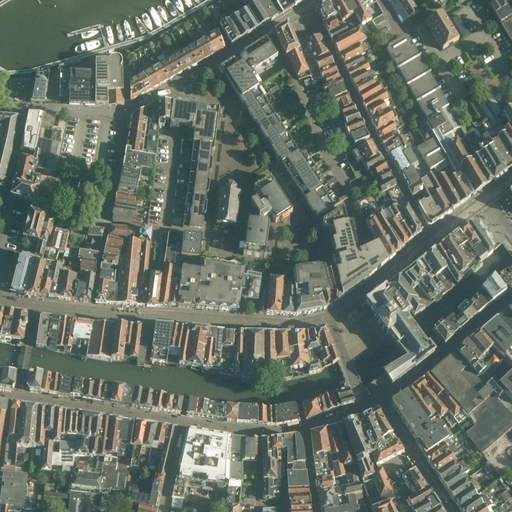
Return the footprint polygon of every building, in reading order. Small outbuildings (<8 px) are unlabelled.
[(262,0),(257,4),(268,23),(277,17),(271,8),(266,0),(262,0)] [(266,0),(271,8),(277,17),(282,14),(303,1),(303,0),(266,0)] [(348,4),(347,5),(343,0),(331,0),(329,1),(338,17),(341,24),(342,23),(352,17),(352,16),(354,14),(348,4)] [(364,10),(358,0),(346,0),(348,4),(354,14),(361,27),(371,21),(364,10)] [(358,0),(364,10),(376,3),(374,0),(358,0)] [(387,0),(389,3),(390,3),(401,24),(417,14),(409,0),(405,0),(398,4),(395,0),(387,0)] [(511,0),(484,0),(511,45),(511,0)] [(338,17),(329,1),(315,8),(323,25),(333,20),(338,17)] [(257,4),(247,9),(259,29),(268,23),(257,4)] [(247,9),(238,15),(250,34),(259,29),(247,9)] [(238,15),(228,21),(240,40),(250,34),(238,15)] [(387,22),(383,15),(371,22),(375,28),(387,22)] [(426,24),(442,51),(458,42),(441,15),(426,24)] [(457,17),(452,20),(463,38),(468,35),(457,17)] [(333,20),(323,25),(328,35),(339,30),(333,20)] [(240,40),(228,21),(219,27),(231,46),(240,40)] [(299,51),(294,39),(288,25),(275,33),(277,37),(277,39),(277,41),(279,41),(285,57),(288,56),(299,51)] [(217,33),(204,40),(214,56),(231,46),(219,27),(215,29),(217,33)] [(339,30),(328,35),(333,45),(348,36),(344,27),(339,30)] [(339,57),(366,42),(359,29),(348,36),(333,45),(339,57)] [(323,46),(319,37),(313,40),(308,43),(306,43),(307,46),(301,49),(304,55),(323,46)] [(460,206),(461,206),(462,206),(461,205),(468,200),(469,201),(470,200),(469,199),(474,195),(487,185),(480,174),(471,161),(469,157),(460,140),(446,148),(443,144),(454,138),(452,134),(460,129),(407,38),(406,37),(386,49),(385,50),(423,116),(420,117),(417,131),(425,145),(417,150),(429,172),(433,169),(436,174),(448,167),(454,178),(446,183),(443,177),(434,182),(451,213),(452,211),(453,212),(454,211),(453,211),(460,206)] [(204,40),(194,45),(203,62),(214,56),(204,40)] [(277,59),(265,40),(242,55),(243,56),(237,59),(215,73),(220,80),(222,79),(237,102),(257,89),(258,89),(249,75),(254,72),(254,73),(277,59)] [(339,57),(344,67),(364,55),(362,52),(369,48),(366,42),(339,57)] [(194,45),(187,49),(196,65),(203,62),(194,45)] [(304,55),(308,64),(328,56),(323,46),(304,55)] [(187,49),(180,53),(189,69),(196,65),(187,49)] [(299,51),(288,56),(295,72),(299,81),(310,78),(310,77),(308,73),(305,65),(299,51)] [(180,53),(173,57),(182,73),(189,69),(180,53)] [(344,67),(345,71),(347,74),(365,64),(368,62),(363,56),(364,56),(364,55),(344,67)] [(308,64),(305,65),(308,73),(310,77),(310,78),(333,67),(328,56),(308,64)] [(173,57),(166,61),(175,77),(182,73),(173,57)] [(95,74),(94,106),(95,106),(107,107),(107,92),(123,92),(123,79),(122,79),(122,70),(120,70),(120,69),(121,69),(121,68),(122,66),(122,65),(122,64),(121,63),(121,62),(120,61),(119,60),(118,59),(117,59),(116,58),(115,58),(113,58),(112,59),(111,59),(110,60),(109,61),(109,62),(108,62),(107,62),(106,61),(95,62),(95,72),(95,74)] [(166,61),(159,65),(168,81),(175,77),(166,61)] [(347,74),(350,81),(369,71),(365,64),(347,74)] [(158,66),(150,70),(156,80),(159,86),(168,81),(159,65),(158,66)] [(336,74),(333,67),(310,78),(313,85),(324,80),(325,79),(336,74)] [(354,89),(379,76),(374,68),(369,71),(350,81),(354,89)] [(150,70),(143,74),(152,91),(159,86),(156,80),(150,70)] [(31,104),(44,104),(49,73),(36,76),(31,103),(31,104)] [(71,73),(69,106),(94,106),(95,74),(71,73)] [(144,95),(152,91),(143,74),(136,78),(144,95)] [(325,79),(324,80),(326,87),(339,81),(338,78),(336,74),(325,79)] [(354,89),(358,97),(382,84),(378,78),(379,77),(379,76),(354,89)] [(70,78),(60,78),(59,98),(69,99),(70,78)] [(131,103),(144,95),(136,78),(131,81),(130,81),(131,103)] [(326,87),(322,88),(325,95),(327,94),(342,88),(339,81),(326,87)] [(358,97),(363,106),(386,91),(385,90),(386,89),(383,83),(382,84),(358,97)] [(346,95),(342,88),(327,94),(331,101),(346,95)] [(263,98),(257,89),(237,102),(242,110),(239,111),(240,113),(263,98)] [(487,90),(482,93),(487,101),(492,98),(487,90)] [(363,106),(366,114),(389,100),(390,100),(386,91),(363,106)] [(123,107),(123,92),(107,92),(107,107),(123,107)] [(346,95),(331,101),(334,109),(338,107),(349,103),(346,95)] [(244,113),(247,118),(248,120),(269,107),(263,98),(240,113),(241,114),(244,113)] [(366,114),(371,122),(390,111),(394,109),(389,100),(366,114)] [(497,117),(502,114),(494,100),(488,104),(497,117)] [(148,136),(148,140),(147,145),(146,148),(147,148),(157,150),(158,135),(158,127),(157,104),(158,103),(158,102),(150,106),(149,120),(149,133),(148,136)] [(171,104),(168,104),(158,103),(157,104),(158,127),(164,127),(164,123),(170,123),(171,104)] [(349,103),(338,107),(340,111),(351,107),(349,103)] [(192,106),(180,105),(178,104),(173,104),(170,123),(170,125),(170,129),(175,130),(178,130),(179,126),(189,128),(189,126),(192,127),(192,132),(194,132),(194,133),(183,131),(182,142),(193,143),(214,146),(219,110),(204,108),(204,109),(191,107),(192,106)] [(150,106),(130,117),(129,124),(146,127),(147,120),(149,120),(150,106)] [(275,116),(269,107),(248,120),(253,128),(251,130),(252,131),(275,116)] [(340,111),(337,112),(339,117),(340,117),(341,119),(354,115),(355,114),(351,107),(340,111)] [(511,109),(508,111),(503,113),(504,114),(503,114),(511,129),(511,109)] [(371,122),(376,134),(396,121),(390,111),(371,122)] [(504,114),(503,113),(502,114),(497,117),(495,119),(509,142),(511,146),(511,129),(503,114),(504,114)] [(359,123),(355,114),(354,115),(341,119),(340,117),(339,117),(337,118),(340,124),(333,127),(335,132),(344,129),(358,124),(359,123)] [(34,155),(37,141),(43,116),(42,116),(42,117),(29,116),(21,152),(34,155)] [(43,116),(37,141),(42,142),(43,142),(49,143),(52,131),(55,117),(43,116)] [(281,125),(275,116),(252,131),(253,133),(255,131),(260,139),(281,125)] [(0,188),(3,189),(11,153),(19,118),(7,117),(6,119),(1,118),(0,122),(0,188)] [(396,121),(376,134),(379,140),(395,132),(399,129),(403,127),(399,119),(396,121)] [(511,163),(511,146),(509,142),(495,119),(494,119),(499,128),(493,132),(492,132),(497,139),(506,154),(511,163)] [(482,125),(480,121),(473,126),(483,143),(473,150),(483,166),(492,181),(500,176),(506,171),(487,141),(486,142),(483,137),(487,134),(482,126),(483,126),(482,125)] [(506,171),(511,166),(511,163),(506,154),(497,139),(492,132),(493,132),(487,122),(482,125),(483,126),(482,126),(487,134),(483,137),(486,142),(487,141),(506,171)] [(358,124),(344,129),(348,138),(349,137),(364,131),(363,130),(362,128),(361,125),(360,124),(359,123),(358,124)] [(145,135),(148,136),(149,133),(146,133),(146,127),(129,124),(128,133),(145,135)] [(262,148),(263,149),(286,134),(281,125),(260,139),(265,146),(262,148)] [(32,162),(19,159),(11,196),(12,196),(13,196),(17,197),(17,198),(18,198),(22,199),(23,200),(23,199),(28,201),(29,201),(33,202),(33,203),(34,203),(34,202),(35,203),(35,200),(43,173),(52,175),(52,173),(61,133),(52,131),(49,143),(43,142),(42,142),(37,141),(34,155),(32,162)] [(364,131),(349,137),(354,146),(369,140),(366,135),(365,133),(364,132),(364,131)] [(380,142),(385,149),(390,146),(396,143),(402,139),(402,138),(399,132),(395,134),(380,142)] [(127,142),(143,144),(147,145),(148,140),(145,140),(145,135),(128,133),(127,142)] [(267,149),(271,155),(272,157),(292,144),(286,134),(263,149),(264,151),(267,149)] [(389,156),(399,151),(402,156),(409,152),(416,148),(408,135),(402,138),(402,139),(396,143),(390,146),(385,149),(389,156)] [(465,137),(464,137),(460,140),(469,157),(471,161),(480,174),(487,185),(492,181),(483,166),(473,150),(465,137)] [(156,159),(156,154),(157,150),(147,148),(147,149),(143,148),(143,144),(127,142),(126,150),(130,151),(130,155),(156,159)] [(214,146),(193,143),(193,144),(192,154),(212,157),(212,152),(213,152),(214,146)] [(351,154),(348,155),(348,156),(352,164),(355,163),(356,163),(361,163),(363,165),(376,159),(378,158),(370,143),(358,149),(357,151),(351,153),(351,154)] [(274,166),(275,168),(298,153),(296,149),(292,144),(272,157),(277,164),(274,166)] [(153,173),(155,163),(155,160),(156,160),(156,159),(130,155),(130,151),(126,150),(122,168),(141,171),(153,173)] [(389,156),(401,176),(411,170),(410,168),(416,164),(409,152),(402,156),(399,151),(389,156)] [(275,168),(276,169),(279,167),(284,175),(305,161),(302,156),(301,157),(298,153),(275,168)] [(192,154),(190,165),(211,167),(212,161),(211,161),(212,157),(192,154)] [(376,159),(363,165),(367,173),(369,172),(374,169),(382,164),(378,158),(376,159)] [(286,184),(287,186),(310,171),(307,167),(308,166),(305,161),(284,175),(289,182),(286,184)] [(374,169),(369,172),(373,179),(373,178),(387,172),(382,164),(374,169)] [(190,165),(189,175),(209,178),(210,173),(211,174),(211,167),(190,165)] [(138,185),(141,171),(122,168),(122,169),(120,179),(122,179),(121,182),(138,185)] [(420,183),(412,169),(411,170),(401,176),(400,176),(408,190),(419,184),(420,183)] [(287,186),(288,187),(291,185),(295,193),(317,179),(313,174),(312,175),(310,171),(287,186)] [(392,180),(387,172),(373,178),(376,184),(381,182),(382,185),(392,180)] [(189,175),(188,186),(209,189),(210,183),(208,183),(209,178),(189,175)] [(426,180),(420,183),(419,184),(423,192),(412,198),(427,226),(430,227),(451,213),(434,182),(431,176),(425,179),(426,180)] [(255,223),(262,224),(263,220),(270,216),(275,224),(280,220),(283,225),(289,221),(286,217),(292,213),(270,179),(266,182),(264,180),(262,180),(261,180),(259,180),(257,182),(257,183),(257,185),(257,187),(253,190),(260,201),(257,203),(255,201),(250,205),(256,213),(255,223)] [(298,202),(299,204),(322,189),(319,185),(320,184),(317,179),(295,193),(300,201),(298,202)] [(365,181),(369,189),(373,187),(369,179),(365,181)] [(382,185),(377,188),(381,195),(395,187),(392,180),(382,185)] [(79,181),(77,191),(91,194),(93,184),(79,181)] [(117,195),(136,199),(136,198),(135,198),(138,185),(121,182),(121,184),(119,184),(119,186),(118,192),(117,195)] [(408,190),(412,198),(423,192),(419,184),(408,190)] [(188,186),(186,197),(206,199),(207,195),(208,195),(209,189),(188,186)] [(229,227),(234,227),(235,228),(236,227),(235,227),(236,221),(237,221),(237,220),(236,220),(236,214),(237,214),(237,213),(237,208),(238,208),(238,207),(237,207),(238,202),(239,202),(239,201),(238,201),(239,194),(235,194),(235,192),(235,191),(235,189),(235,188),(234,187),(233,187),(232,186),(231,186),(229,186),(228,186),(227,186),(226,187),(225,188),(225,189),(224,190),(224,192),(220,192),(219,199),(218,198),(218,199),(219,199),(218,205),(217,206),(218,206),(218,211),(217,211),(217,212),(218,212),(217,217),(216,217),(216,218),(217,219),(216,224),(215,225),(216,225),(222,226),(222,225),(222,226),(222,230),(221,230),(222,231),(222,230),(228,231),(228,232),(229,231),(228,231),(229,226),(229,227)] [(47,244),(49,239),(50,239),(53,240),(56,230),(57,227),(56,227),(53,226),(54,222),(46,220),(49,205),(53,189),(45,187),(42,199),(45,200),(45,203),(35,200),(35,203),(32,213),(31,213),(27,229),(24,232),(24,231),(22,236),(23,236),(25,240),(24,240),(38,245),(39,245),(39,243),(47,245),(47,244)] [(327,198),(322,189),(299,204),(300,205),(302,204),(307,211),(327,198)] [(413,239),(421,233),(396,189),(388,194),(395,208),(405,226),(411,237),(412,237),(413,239)] [(117,197),(115,203),(134,206),(136,199),(117,195),(117,197)] [(378,207),(376,203),(375,204),(371,196),(357,203),(360,211),(368,208),(382,233),(395,255),(401,249),(380,214),(381,213),(380,211),(378,207)] [(186,197),(185,207),(206,210),(207,204),(206,204),(206,199),(186,197)] [(309,220),(310,222),(313,220),(313,221),(334,208),(327,198),(307,211),(312,219),(309,220)] [(134,206),(115,203),(115,204),(115,207),(114,207),(114,208),(113,212),(135,215),(136,208),(136,207),(134,207),(134,206)] [(185,207),(184,218),(203,221),(204,216),(205,216),(206,210),(185,207)] [(365,224),(374,240),(387,262),(395,255),(382,233),(368,208),(360,211),(365,224)] [(388,210),(387,208),(380,211),(381,213),(380,214),(401,249),(407,244),(407,243),(397,227),(388,210)] [(407,243),(413,239),(412,237),(411,237),(405,226),(395,208),(389,210),(388,210),(397,227),(407,243)] [(354,239),(351,225),(350,224),(347,225),(343,211),(343,210),(325,222),(324,222),(323,223),(322,223),(322,224),(322,225),(322,227),(322,228),(323,229),(323,230),(324,231),(325,231),(327,231),(328,231),(331,244),(334,255),(330,256),(331,262),(332,261),(334,271),(337,270),(337,271),(350,264),(351,266),(360,262),(356,255),(355,255),(351,240),(354,239)] [(112,223),(133,225),(134,220),(135,215),(113,212),(113,213),(113,216),(112,216),(112,217),(112,221),(112,223)] [(184,218),(182,229),(182,230),(202,232),(203,221),(184,218)] [(53,240),(52,245),(49,258),(52,259),(57,260),(59,254),(63,236),(69,237),(80,239),(83,240),(84,228),(85,228),(85,225),(79,224),(79,223),(79,222),(79,221),(78,220),(77,219),(76,219),(75,219),(74,219),(73,219),(72,220),(71,221),(69,233),(67,233),(67,232),(56,230),(53,240)] [(269,225),(262,224),(255,223),(247,222),(243,247),(239,246),(238,253),(243,254),(242,256),(265,259),(265,257),(270,257),(271,250),(266,250),(269,225)] [(472,223),(466,227),(486,257),(493,252),(473,222),(472,223)] [(110,227),(107,238),(122,241),(127,242),(127,241),(138,243),(140,230),(110,227)] [(479,263),(486,257),(466,227),(457,233),(479,263)] [(88,229),(88,230),(87,236),(85,236),(85,238),(101,240),(103,232),(88,229)] [(138,243),(150,246),(152,231),(140,229),(140,230),(138,243)] [(457,233),(440,246),(450,262),(462,279),(470,271),(473,269),(479,263),(457,233)] [(176,245),(200,248),(201,237),(178,234),(178,235),(178,234),(176,245)] [(65,255),(66,250),(69,237),(63,236),(59,254),(64,256),(64,255),(65,255)] [(98,254),(101,240),(85,238),(85,243),(91,243),(89,253),(98,254)] [(107,238),(105,248),(120,250),(121,250),(122,241),(107,238)] [(368,280),(387,262),(374,240),(361,247),(363,252),(358,255),(358,254),(356,255),(360,262),(368,280)] [(116,268),(115,275),(113,285),(116,285),(114,305),(115,305),(115,306),(116,306),(116,305),(122,306),(123,306),(129,306),(129,307),(130,307),(130,306),(136,307),(137,307),(144,308),(150,246),(138,243),(127,241),(127,242),(125,250),(121,250),(120,250),(118,259),(116,268)] [(52,245),(47,244),(47,245),(39,243),(39,245),(38,245),(35,259),(48,262),(49,258),(52,245)] [(163,269),(162,278),(159,308),(168,307),(173,270),(175,255),(176,246),(166,245),(163,268),(161,268),(163,269)] [(199,258),(200,248),(176,245),(176,246),(175,255),(184,256),(199,258)] [(440,246),(434,251),(457,285),(462,279),(450,262),(440,246)] [(105,248),(104,257),(118,259),(120,250),(105,248)] [(63,259),(62,264),(65,265),(66,259),(70,260),(80,261),(96,263),(96,262),(98,254),(89,253),(66,250),(65,255),(64,255),(64,256),(63,259)] [(434,251),(422,260),(436,281),(444,293),(445,294),(457,285),(434,251)] [(168,307),(178,308),(182,271),(184,256),(175,255),(173,270),(168,307)] [(20,257),(15,275),(10,294),(23,296),(34,258),(33,259),(23,256),(22,256),(21,257),(20,257)] [(104,257),(102,266),(110,267),(116,268),(118,259),(104,257)] [(38,298),(48,262),(35,259),(34,258),(23,296),(25,297),(38,298)] [(48,262),(38,298),(48,299),(56,267),(57,260),(52,259),(49,258),(48,262)] [(70,260),(69,267),(77,268),(80,268),(95,270),(95,266),(96,263),(80,261),(70,260)] [(424,310),(433,303),(436,304),(440,301),(440,297),(441,297),(440,295),(444,293),(436,281),(422,260),(399,279),(411,295),(424,310)] [(208,265),(202,264),(200,264),(199,273),(200,273),(199,280),(208,281),(208,284),(206,283),(205,289),(198,288),(196,309),(205,310),(210,310),(219,311),(227,312),(237,312),(240,298),(239,298),(243,275),(244,272),(239,271),(240,268),(239,266),(237,266),(236,265),(235,265),(234,265),(233,264),(232,264),(230,265),(229,265),(228,265),(228,268),(219,266),(220,264),(219,263),(217,262),(215,261),(213,261),(211,261),(209,261),(208,262),(208,265)] [(337,270),(334,271),(333,271),(323,274),(323,272),(321,271),(319,271),(319,270),(293,271),(294,316),(302,315),(318,311),(324,310),(326,308),(331,305),(342,298),(368,280),(360,262),(351,266),(350,264),(337,271),(337,270)] [(102,266),(99,283),(107,284),(113,285),(115,275),(109,274),(110,267),(102,266)] [(56,267),(48,299),(55,300),(55,299),(62,270),(62,268),(56,267)] [(94,278),(95,270),(80,268),(80,274),(76,273),(76,275),(94,278)] [(75,281),(76,275),(76,273),(70,272),(70,271),(62,270),(55,299),(72,301),(75,281)] [(198,279),(199,280),(200,273),(199,273),(182,271),(178,308),(196,309),(198,288),(196,288),(198,279)] [(293,271),(293,272),(291,282),(286,282),(283,282),(282,298),(280,316),(294,317),(294,316),(293,271)] [(76,275),(75,281),(72,301),(81,303),(84,303),(90,304),(94,278),(76,275)] [(260,278),(243,275),(239,298),(240,298),(243,298),(242,301),(244,301),(255,302),(255,303),(256,303),(256,302),(259,284),(259,282),(260,282),(260,278)] [(162,278),(150,276),(146,308),(159,308),(162,278)] [(399,279),(392,284),(416,315),(424,310),(411,295),(399,279)] [(495,279),(481,290),(492,304),(493,304),(504,294),(505,294),(505,291),(495,279)] [(269,280),(268,288),(267,297),(282,298),(283,282),(283,281),(270,281),(269,280)] [(95,304),(103,305),(107,284),(99,283),(97,296),(96,297),(96,298),(96,299),(95,304)] [(107,284),(103,305),(106,305),(114,305),(116,285),(113,285),(107,284)] [(392,284),(385,289),(384,288),(382,290),(383,290),(367,302),(367,301),(364,303),(366,305),(368,307),(374,316),(389,335),(392,339),(396,345),(398,348),(399,347),(403,352),(409,359),(391,370),(384,374),(392,385),(398,380),(415,368),(433,354),(427,345),(427,346),(425,343),(422,338),(423,335),(423,334),(421,332),(411,318),(416,315),(392,284)] [(258,315),(265,315),(267,297),(268,288),(261,287),(260,293),(258,315)] [(481,290),(477,294),(487,308),(489,305),(490,306),(492,304),(481,290)] [(477,294),(471,300),(480,312),(486,307),(486,308),(487,308),(477,294)] [(265,315),(280,316),(282,298),(267,297),(265,315)] [(480,312),(471,300),(464,306),(475,318),(475,317),(480,312)] [(464,306),(456,314),(466,325),(467,325),(466,325),(474,318),(475,318),(464,306)] [(11,341),(11,340),(16,314),(6,312),(0,341),(0,343),(2,343),(2,341),(2,340),(11,341)] [(511,318),(507,312),(497,319),(511,335),(511,318)] [(11,340),(11,341),(13,341),(14,340),(18,341),(17,346),(22,347),(25,328),(27,327),(27,324),(26,323),(27,315),(16,314),(11,340)] [(459,332),(466,325),(456,314),(448,321),(459,332)] [(40,317),(36,347),(36,348),(46,350),(52,318),(40,317)] [(61,319),(52,318),(46,350),(55,352),(61,319)] [(63,353),(64,349),(69,320),(61,319),(55,352),(63,353)] [(511,335),(497,319),(496,321),(497,321),(481,334),(480,333),(479,334),(502,358),(511,367),(511,335)] [(76,321),(69,320),(64,349),(70,350),(76,321)] [(92,323),(76,321),(70,350),(71,350),(72,346),(77,346),(80,347),(87,349),(92,323)] [(448,321),(442,326),(453,338),(459,332),(448,321)] [(87,349),(86,357),(86,358),(110,362),(111,361),(113,345),(115,325),(95,323),(92,323),(87,349)] [(126,326),(115,325),(113,345),(111,361),(123,362),(122,362),(130,363),(130,359),(131,350),(128,350),(128,348),(124,347),(126,326)] [(133,326),(126,326),(124,347),(128,348),(128,350),(131,350),(133,326)] [(141,326),(133,326),(131,350),(130,359),(136,360),(139,340),(141,326)] [(144,366),(145,360),(150,326),(141,326),(139,340),(136,360),(135,365),(144,366)] [(150,361),(166,364),(172,328),(155,326),(150,361)] [(439,341),(443,346),(444,346),(452,338),(452,339),(453,338),(442,326),(434,333),(434,334),(434,335),(439,341)] [(166,364),(178,365),(182,347),(185,329),(172,328),(166,364)] [(192,330),(185,329),(182,347),(178,365),(186,366),(192,330)] [(325,329),(316,332),(321,353),(321,354),(334,348),(333,347),(325,329)] [(202,331),(193,330),(192,330),(186,366),(202,369),(205,351),(208,331),(202,331)] [(202,369),(211,370),(216,332),(210,331),(208,331),(205,351),(202,369)] [(223,333),(216,332),(211,370),(219,371),(220,354),(223,333)] [(316,332),(310,333),(314,353),(318,372),(321,371),(321,370),(319,363),(318,354),(321,353),(316,332)] [(227,333),(223,333),(220,354),(219,371),(218,376),(230,378),(230,379),(233,379),(235,359),(237,334),(235,334),(233,334),(227,333)] [(308,375),(318,372),(314,353),(310,333),(303,334),(306,350),(306,351),(307,360),(310,369),(306,369),(308,375)] [(233,379),(241,380),(242,363),(238,363),(238,361),(239,361),(239,358),(242,358),(244,334),(237,334),(235,359),(233,379)] [(242,358),(242,363),(241,380),(262,382),(263,373),(260,373),(260,371),(263,371),(263,335),(256,335),(251,335),(244,334),(242,358)] [(287,334),(274,335),(275,353),(276,370),(276,381),(291,379),(291,374),(290,370),(287,334)] [(303,334),(287,334),(290,370),(306,367),(306,369),(310,369),(307,360),(306,351),(306,350),(303,334)] [(479,334),(461,349),(484,373),(504,394),(511,402),(511,367),(502,358),(479,334)] [(263,371),(276,370),(275,353),(274,335),(270,335),(263,335),(263,371)] [(434,345),(436,347),(438,350),(443,346),(439,341),(434,345)] [(331,360),(332,364),(332,365),(338,362),(334,348),(321,354),(323,363),(331,360)] [(497,401),(504,394),(484,373),(461,349),(455,354),(486,388),(497,401)] [(471,443),(476,448),(482,455),(511,428),(511,417),(504,409),(498,402),(497,401),(486,388),(455,354),(454,355),(454,356),(431,376),(430,375),(429,376),(466,419),(473,427),(465,435),(466,436),(471,443)] [(0,389),(12,391),(15,388),(16,374),(1,372),(0,371),(0,389)] [(30,392),(40,393),(43,376),(29,374),(27,389),(30,392)] [(52,378),(43,376),(40,393),(49,395),(52,378)] [(456,425),(458,426),(466,419),(429,376),(422,382),(440,404),(456,425)] [(49,395),(57,396),(60,379),(52,378),(49,395)] [(57,396),(70,398),(72,381),(66,380),(60,379),(57,396)] [(83,382),(72,381),(70,398),(80,399),(82,399),(83,382)] [(95,384),(83,382),(82,399),(92,401),(95,384)] [(456,425),(440,404),(422,382),(414,388),(442,425),(442,426),(443,425),(440,421),(443,418),(451,429),(456,425)] [(341,392),(335,394),(340,408),(353,404),(350,393),(349,390),(346,383),(345,383),(345,384),(338,386),(341,392)] [(104,386),(95,384),(92,401),(101,402),(104,386)] [(113,388),(104,386),(101,402),(110,404),(113,388)] [(123,389),(113,388),(110,404),(120,406),(123,389)] [(414,388),(407,393),(409,397),(433,432),(442,425),(414,388)] [(120,406),(131,408),(134,391),(123,389),(120,406)] [(131,408),(139,410),(142,393),(134,391),(131,408)] [(139,410),(151,412),(154,395),(142,393),(139,410)] [(403,424),(404,425),(408,430),(407,431),(408,431),(411,436),(411,437),(412,437),(416,443),(415,443),(424,457),(448,441),(452,438),(446,429),(444,430),(441,427),(442,426),(442,425),(433,432),(409,397),(407,393),(406,394),(401,397),(398,399),(398,400),(393,403),(392,403),(392,405),(391,406),(392,406),(395,412),(396,412),(400,418),(399,418),(399,419),(400,419),(403,424)] [(333,410),(340,408),(335,394),(328,396),(333,410)] [(162,413),(164,401),(165,399),(165,397),(154,395),(151,412),(158,413),(162,413)] [(327,413),(333,410),(328,396),(322,398),(327,413)] [(321,415),(327,413),(322,398),(316,400),(321,415)] [(305,420),(306,421),(321,415),(316,400),(302,405),(304,413),(305,420)] [(173,402),(164,401),(162,413),(170,415),(173,402)] [(181,403),(180,403),(173,402),(170,415),(179,416),(182,401),(181,401),(181,403)] [(188,401),(188,404),(186,417),(195,418),(197,403),(198,403),(188,401)] [(208,405),(197,403),(195,418),(205,420),(208,405)] [(205,420),(223,422),(225,407),(208,404),(208,405),(205,420)] [(3,473),(27,476),(29,476),(29,470),(15,468),(16,463),(16,449),(19,427),(21,407),(12,405),(7,445),(3,473)] [(298,423),(296,414),(295,406),(283,409),(286,425),(298,423)] [(38,409),(21,407),(19,427),(16,449),(20,449),(26,450),(34,450),(36,428),(38,409)] [(237,409),(225,407),(223,422),(236,423),(237,409)] [(31,465),(31,468),(41,469),(44,441),(46,410),(38,409),(36,428),(34,450),(32,465),(31,465)] [(258,409),(237,409),(236,423),(236,424),(258,425),(258,409)] [(258,425),(266,426),(265,410),(258,409),(258,425)] [(275,427),(286,425),(283,409),(273,411),(275,427)] [(59,446),(59,444),(65,445),(66,438),(68,414),(46,410),(44,441),(53,442),(53,445),(59,446)] [(266,426),(275,427),(273,411),(265,410),(266,426)] [(392,435),(378,412),(377,411),(371,415),(383,439),(392,435)] [(68,414),(66,438),(76,439),(79,415),(68,414)] [(76,439),(75,445),(74,456),(88,458),(92,418),(80,416),(80,415),(78,415),(79,415),(76,439)] [(370,415),(358,421),(370,451),(374,460),(378,471),(381,469),(379,465),(403,453),(392,435),(383,439),(371,415),(370,415)] [(109,420),(101,419),(92,418),(88,458),(86,475),(101,477),(109,420)] [(125,493),(128,474),(116,472),(117,470),(115,470),(116,463),(119,440),(122,422),(109,420),(101,477),(100,490),(125,493)] [(368,503),(371,509),(389,502),(389,503),(392,502),(394,501),(381,469),(378,471),(374,460),(370,451),(358,421),(343,425),(363,485),(375,481),(380,498),(368,503)] [(129,423),(122,422),(119,440),(116,463),(115,470),(117,470),(116,472),(128,474),(129,468),(128,468),(130,458),(123,457),(126,436),(129,423)] [(136,424),(129,423),(126,436),(123,457),(130,458),(135,434),(136,424)] [(145,426),(136,424),(135,434),(130,458),(128,468),(129,468),(138,469),(140,456),(145,426)] [(140,456),(149,457),(155,427),(145,425),(145,426),(140,456)] [(348,446),(341,426),(333,429),(345,475),(348,474),(346,466),(353,465),(348,446)] [(166,429),(155,427),(149,457),(147,468),(149,468),(145,489),(134,487),(130,504),(139,506),(148,508),(152,494),(154,484),(155,478),(157,469),(163,443),(166,429)] [(155,478),(164,480),(167,467),(171,450),(176,430),(167,428),(166,429),(163,443),(157,469),(155,478)] [(333,429),(326,431),(330,454),(330,457),(334,457),(334,460),(331,460),(333,471),(330,471),(329,472),(330,478),(344,476),(347,487),(359,485),(356,473),(348,474),(345,475),(333,429)] [(311,436),(314,462),(325,461),(324,455),(330,454),(326,431),(325,431),(325,430),(313,433),(310,434),(311,436)] [(186,431),(186,432),(171,498),(173,499),(183,500),(185,482),(207,485),(227,489),(228,489),(231,439),(186,431)] [(286,451),(287,474),(305,474),(302,449),(301,445),(297,438),(296,438),(295,437),(294,437),(281,439),(281,451),(286,451)] [(243,440),(231,439),(228,489),(227,489),(226,497),(226,508),(239,509),(239,506),(241,481),(241,470),(242,452),(243,440)] [(282,455),(281,451),(281,439),(271,440),(272,463),(280,464),(280,455),(282,455)] [(255,475),(256,441),(243,440),(242,452),(241,470),(249,471),(249,474),(255,475)] [(271,500),(278,501),(281,482),(280,482),(280,464),(272,463),(271,440),(270,440),(261,441),(262,463),(262,482),(272,482),(271,500)] [(41,469),(41,471),(51,472),(51,466),(52,456),(53,445),(53,442),(44,441),(41,469)] [(424,457),(430,466),(453,450),(448,441),(424,457)] [(52,456),(51,466),(57,467),(63,468),(62,472),(71,474),(71,473),(72,474),(74,456),(75,445),(67,445),(67,446),(65,445),(59,444),(59,446),(59,456),(52,456)] [(430,466),(436,475),(454,462),(451,458),(457,455),(453,450),(430,466)] [(72,474),(72,478),(69,503),(68,511),(82,511),(83,504),(79,503),(80,494),(99,496),(100,490),(101,477),(86,475),(88,458),(74,456),(72,474)] [(436,475),(441,484),(465,468),(462,463),(457,466),(454,462),(436,475)] [(495,472),(489,464),(485,466),(484,467),(490,476),(492,474),(495,472)] [(314,467),(316,481),(330,478),(329,472),(330,471),(330,469),(328,470),(327,465),(314,467)] [(441,484),(447,493),(465,480),(463,476),(468,473),(468,472),(471,470),(470,468),(467,470),(465,468),(441,484)] [(418,475),(415,470),(402,478),(405,484),(418,475)] [(27,476),(3,473),(0,502),(0,506),(20,509),(23,509),(26,482),(27,477),(27,476)] [(287,483),(288,491),(307,490),(306,482),(305,474),(287,474),(287,483)] [(406,487),(409,491),(423,482),(418,475),(405,484),(404,484),(406,487)] [(316,481),(316,482),(317,482),(318,489),(317,489),(318,492),(332,490),(330,478),(316,481)] [(447,493),(453,501),(463,494),(476,485),(473,480),(468,484),(465,480),(447,493)] [(262,482),(262,498),(262,500),(271,500),(272,482),(262,482)] [(409,491),(406,493),(409,498),(410,499),(414,498),(427,489),(423,482),(409,491)] [(477,498),(459,510),(459,511),(474,511),(483,507),(505,491),(499,483),(477,498)] [(160,496),(162,486),(154,484),(152,494),(160,496)] [(361,494),(359,485),(347,487),(341,488),(341,491),(342,498),(361,494)] [(453,501),(459,510),(477,498),(474,494),(479,490),(476,485),(463,494),(453,501)] [(341,488),(332,490),(318,492),(318,493),(319,501),(338,498),(337,492),(341,491),(341,488)] [(407,501),(412,509),(433,498),(427,489),(414,498),(410,499),(407,501)] [(308,496),(307,490),(288,491),(288,498),(289,498),(308,496)] [(319,501),(320,511),(322,511),(340,509),(340,503),(346,502),(347,508),(354,508),(356,507),(354,498),(362,496),(361,494),(342,498),(341,491),(337,492),(338,498),(319,501)] [(474,511),(494,511),(511,500),(505,491),(483,507),(474,511)] [(157,510),(160,496),(152,494),(148,508),(157,510)] [(309,505),(308,496),(289,498),(291,507),(309,505)] [(430,511),(439,507),(433,498),(412,509),(410,510),(411,511),(430,511)] [(510,511),(511,511),(511,499),(511,500),(494,511),(510,511)] [(371,509),(371,511),(394,511),(389,503),(389,502),(371,509)]
